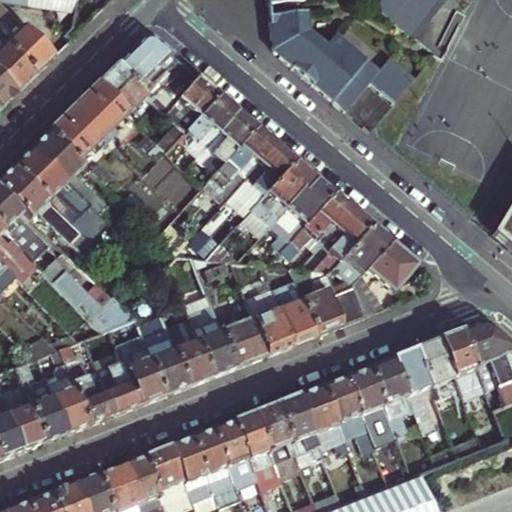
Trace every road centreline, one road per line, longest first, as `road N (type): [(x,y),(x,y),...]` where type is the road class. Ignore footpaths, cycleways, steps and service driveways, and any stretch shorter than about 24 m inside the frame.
road 1 (residential): [(488,294),(0,489)]
road 2 (residential): [(156,0),(488,294)]
road 3 (tertiary): [(0,150),(150,0)]
